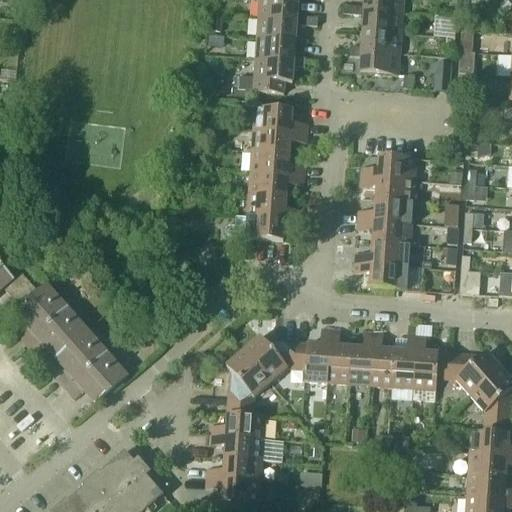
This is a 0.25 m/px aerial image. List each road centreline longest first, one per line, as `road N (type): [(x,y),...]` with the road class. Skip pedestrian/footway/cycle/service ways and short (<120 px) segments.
road 1 (residential): [(72,442),(200,327),(203,302),(238,272),(308,276)]
road 2 (residential): [(308,276),(317,300),(511,325)]
road 3 (residential): [(339,118),(352,107),(511,117)]
road 4 (residential): [(339,118),(323,259),(308,276)]
